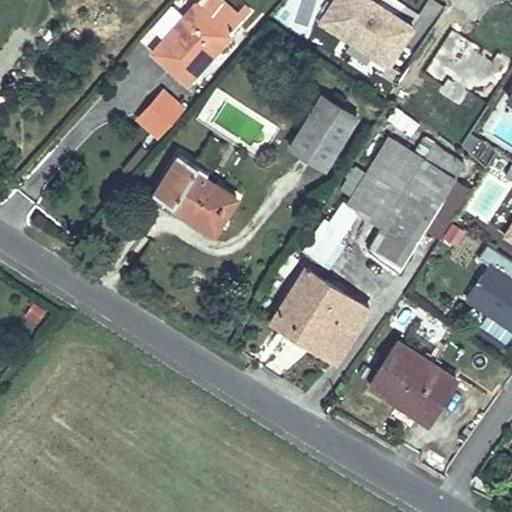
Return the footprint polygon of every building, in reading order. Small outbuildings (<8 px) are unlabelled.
[(215,45),(219,48),(231,35),(230,34),(250,11),(243,5),(235,14),(220,0),(198,0),(152,53),(187,84),(199,71),(195,67),(215,45)] [(334,0),(321,21),(389,65),(413,27),(373,1),(370,6),(365,3),(367,0),(334,0)] [(152,24),(160,32),(178,14),(170,7),(152,24)] [(489,97),(510,64),(456,30),(427,75),(459,95),(467,83),(489,97)] [(199,71),(219,48),(215,45),(195,67),(199,71)] [(183,107),(163,90),(139,118),(158,135),(183,107)] [(323,94),(290,147),(324,169),(357,115),(323,94)] [(384,120),(410,134),(418,119),(392,105),(384,120)] [(425,228),(456,178),(414,151),(389,136),(347,205),(358,211),(381,226),(368,249),(399,271),(425,228)] [(414,151),(456,178),(465,164),(422,138),(414,151)] [(237,197),(205,176),(208,172),(179,153),(154,193),(214,232),(237,197)] [(472,188),(456,178),(425,228),(440,238),(472,188)] [(341,236),(358,211),(347,205),(336,198),(304,250),(322,262),(331,263),(340,247),(341,236)] [(511,277),(511,278),(511,277),(511,259),(488,243),(479,256),(489,264),(467,297),(488,312),(480,324),(506,342),(511,333),(511,277)] [(320,344),(316,350),(335,362),(369,307),(305,267),(272,319),(287,328),(289,325),(320,344)] [(271,321),(316,350),(320,344),(289,325),(287,328),(272,319),(271,321)] [(368,383),(428,422),(457,378),(397,339),(368,383)]
